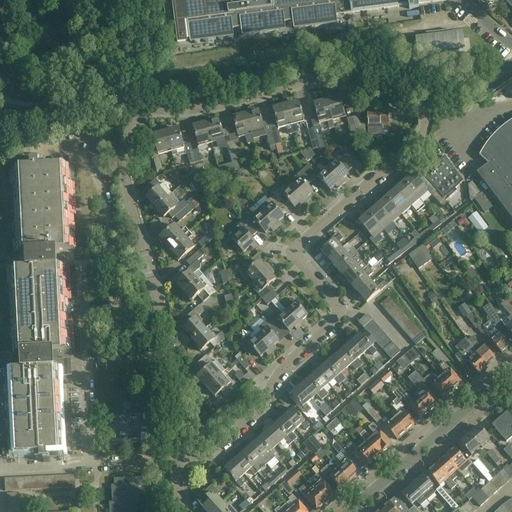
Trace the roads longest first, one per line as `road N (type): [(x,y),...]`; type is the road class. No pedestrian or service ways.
road 1 (residential): [(178,460),(206,455),(333,323),(336,307),(296,260),(297,246),(424,131),(426,112)]
road 2 (residential): [(140,255),(119,168),(133,113),(330,79),(426,112)]
road 3 (residential): [(92,464),(80,265),(140,255)]
road 4 (residential): [(350,511),(511,370)]
road 5 (residential): [(178,460),(167,342),(140,255)]
